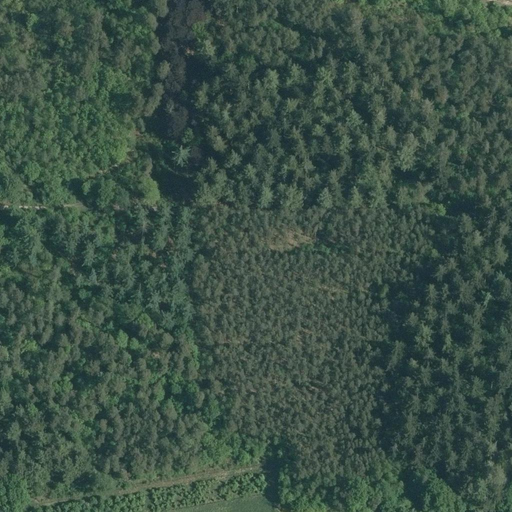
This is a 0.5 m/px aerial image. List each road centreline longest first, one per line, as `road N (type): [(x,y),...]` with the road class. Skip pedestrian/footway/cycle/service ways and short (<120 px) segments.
road 1 (track): [(0,208),(488,212)]
road 2 (track): [(193,211),(188,0)]
